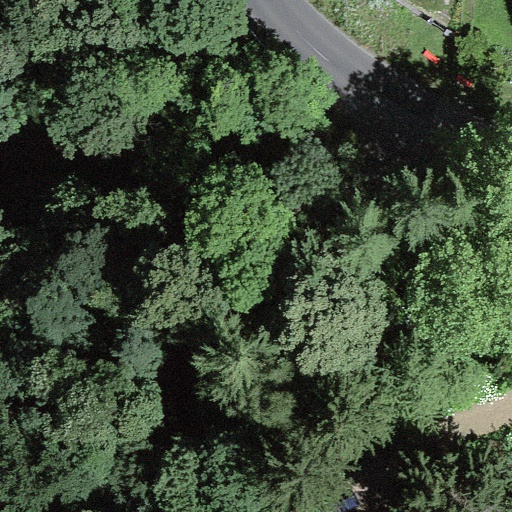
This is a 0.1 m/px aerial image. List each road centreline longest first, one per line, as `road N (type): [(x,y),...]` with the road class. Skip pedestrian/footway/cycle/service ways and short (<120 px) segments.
road 1 (track): [(19,511),(197,328),(422,129)]
road 2 (tertiary): [(269,0),(326,61),(422,129),(498,166)]
